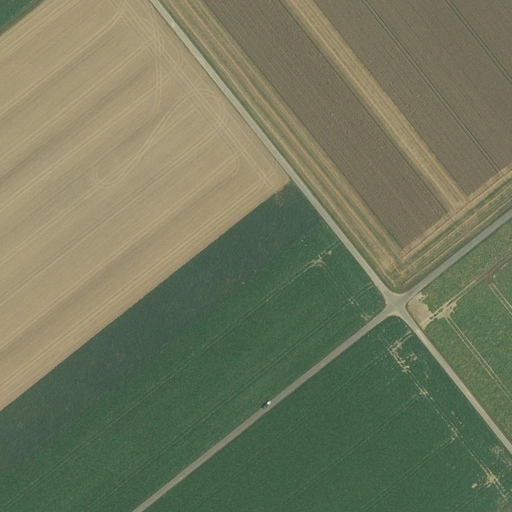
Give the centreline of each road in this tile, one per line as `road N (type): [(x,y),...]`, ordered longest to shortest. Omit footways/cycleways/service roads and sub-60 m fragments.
road 1 (unclassified): [(511,453),(153,0)]
road 2 (track): [(137,511),(511,213)]
